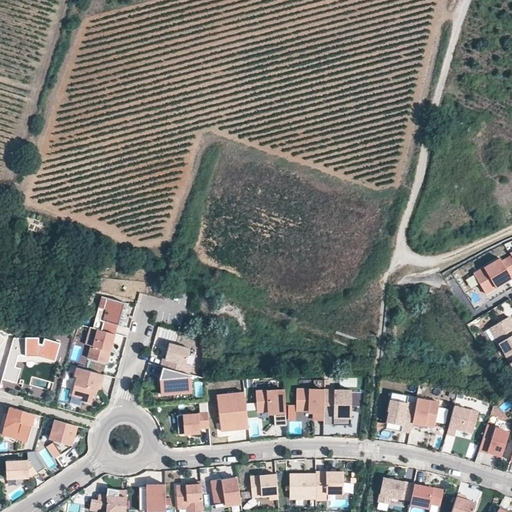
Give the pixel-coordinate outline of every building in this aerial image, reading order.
[(510,274),(511,272),(511,256),(502,261),(500,258),(473,273),(485,294),(511,278),(510,274)] [(118,324),(124,302),(101,296),(93,328),(115,334),(117,324),(118,324)] [(511,322),(509,316),(489,328),(505,355),(511,351),(511,322)] [(106,363),(115,334),(93,328),(90,327),(85,344),(91,346),(88,358),(106,363)] [(189,349),(169,343),(165,358),(163,358),(161,366),(163,367),(189,374),(191,365),(185,364),(189,349)] [(101,382),(103,374),(77,367),(75,375),(78,376),(72,394),(83,397),(82,400),(91,402),(93,394),(95,395),(97,388),(99,382),(101,382)] [(192,391),(190,374),(189,374),(163,367),(160,379),(161,394),(192,391)] [(323,419),(324,389),(297,389),(296,410),(310,410),(314,410),(314,412),(314,419),(323,419)] [(351,417),(351,390),(324,389),(323,419),(323,424),(334,425),(334,417),(351,417)] [(286,425),(284,390),(256,391),(257,411),(269,410),(274,410),(274,413),(275,426),(286,425)] [(249,428),(244,391),(217,394),(221,431),(249,428)] [(407,402),(408,395),(392,392),(390,399),(407,402)] [(434,427),(440,403),(417,398),(416,404),(411,425),(421,427),(422,424),(427,425),(434,427)] [(411,425),(416,404),(407,402),(390,399),(388,411),(389,411),(387,422),(403,425),(401,431),(410,432),(411,425)] [(478,412),(454,405),(446,433),(454,436),(456,428),(473,432),(478,412)] [(27,441),(34,414),(10,407),(4,427),(19,432),(17,438),(27,441)] [(209,427),(208,413),(177,415),(178,434),(199,432),(199,428),(209,427)] [(71,444),(77,426),(55,420),(50,438),(51,438),(71,444)] [(401,431),(403,425),(387,422),(385,431),(401,434),(401,431)] [(501,456),(509,432),(487,425),(479,450),(487,452),(487,451),(501,456)] [(17,438),(19,432),(4,427),(2,434),(17,438)] [(71,444),(51,438),(53,442),(61,454),(75,445),(71,444)] [(47,446),(55,458),(61,454),(53,442),(47,446)] [(61,465),(78,457),(74,449),(57,457),(61,465)] [(45,467),(35,451),(27,452),(28,460),(6,462),(7,478),(16,478),(28,477),(36,472),(37,473),(45,467)] [(343,493),(343,472),(316,472),(316,474),(316,498),(316,500),(326,500),(326,493),(343,493)] [(278,498),(277,483),(276,474),(250,477),(252,497),(269,495),(269,499),(278,498)] [(316,498),(316,474),(290,474),(290,499),(316,498)] [(16,486),(29,478),(28,477),(16,478),(16,486)] [(241,501),(237,478),(222,480),(221,479),(212,480),(216,506),(234,503),(234,502),(241,501)] [(391,495),(411,499),(414,484),(383,478),(379,500),(389,502),(391,495)] [(201,511),(203,511),(201,481),(192,482),(192,484),(185,485),(176,486),(178,508),(187,507),(187,511),(201,511)] [(139,511),(165,510),(165,484),(157,484),(157,487),(147,487),(139,487),(139,511)] [(440,505),(443,490),(414,484),(411,499),(410,504),(429,508),(430,504),(440,505)] [(125,511),(127,491),(119,489),(119,490),(107,488),(106,496),(99,495),(98,501),(91,500),(90,509),(105,511),(125,511)] [(465,499),(466,496),(457,494),(451,511),(473,511),(476,503),(465,499)]
